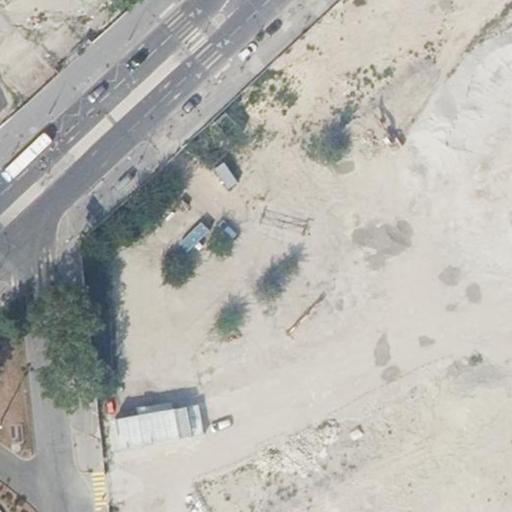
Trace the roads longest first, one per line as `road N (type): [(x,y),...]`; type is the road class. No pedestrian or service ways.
road 1 (secondary): [(25,200),(238,0)]
road 2 (tertiary): [(52,478),(25,200)]
road 3 (unknown): [(294,235),(317,216),(361,208),(390,251),(442,365)]
road 4 (unknown): [(294,235),(378,414)]
road 5 (unknown): [(229,299),(305,447)]
road 6 (unknown): [(155,354),(50,421)]
road 7 (unknown): [(155,354),(205,465)]
